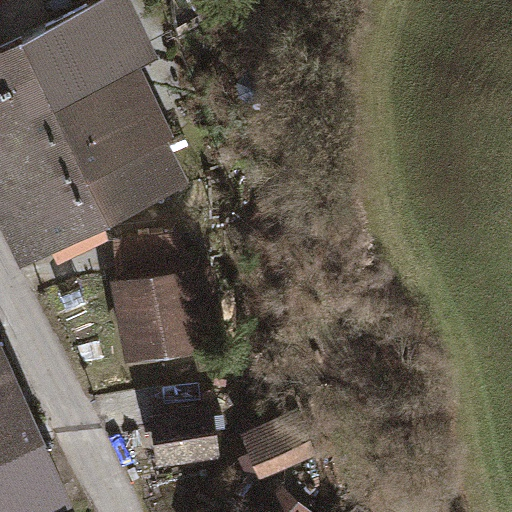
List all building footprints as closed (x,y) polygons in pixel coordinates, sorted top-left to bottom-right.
[(114,0),(75,0),(0,37),(0,220),(24,268),(190,185),(161,129),(167,126),(131,53),(139,49),(114,0)] [(112,280),(104,281),(114,361),(224,348),(214,267),(175,272),(171,239),(108,247),(112,280)] [(0,511),(56,511),(71,506),(1,336),(0,336),(0,511)] [(210,401),(150,409),(151,414),(128,417),(133,459),(156,456),(158,466),(218,458),(210,401)] [(296,425),(247,444),(266,491),(314,472),(296,425)]
